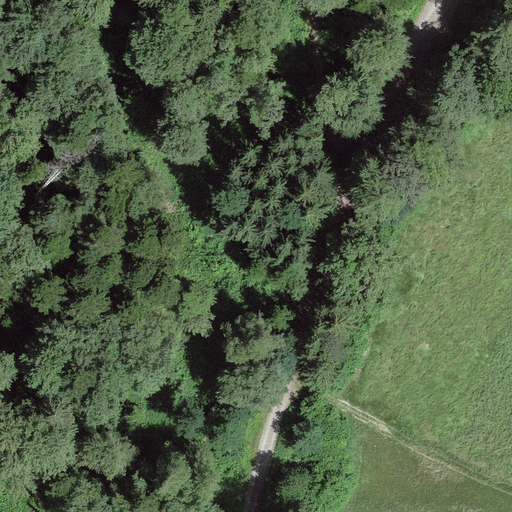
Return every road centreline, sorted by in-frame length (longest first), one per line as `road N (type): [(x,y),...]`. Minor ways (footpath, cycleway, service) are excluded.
road 1 (track): [(252,511),(336,199),(396,71),(441,0)]
road 2 (track): [(511,485),(287,382)]
